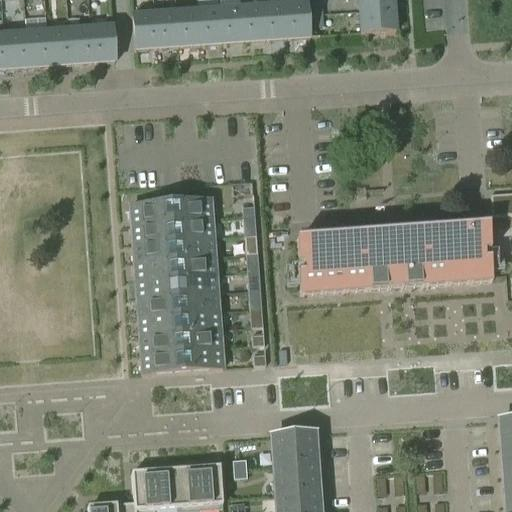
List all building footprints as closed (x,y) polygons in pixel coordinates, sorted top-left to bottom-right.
[(393,13),(392,0),(357,0),(358,15),(393,13)] [(306,6),(283,8),(285,43),(308,41),(306,6)] [(321,18),(320,6),(312,6),(313,19),(321,18)] [(285,43),(283,8),(261,9),(264,44),(285,43)] [(264,44),(261,9),(240,11),(242,46),(264,44)] [(242,46),(240,11),(218,13),(221,47),(242,46)] [(221,47),(218,13),(197,14),(199,49),(221,47)] [(395,35),(393,13),(358,15),(360,38),(395,35)] [(199,49),(197,14),(175,16),(178,51),(199,49)] [(178,51),(175,16),(154,17),(156,52),(178,51)] [(156,52),(154,17),(131,19),(133,54),(156,52)] [(322,30),(321,18),(313,19),(314,30),(322,30)] [(111,30),(89,32),(91,67),(114,65),(111,30)] [(91,67),(89,32),(67,33),(70,68),(91,67)] [(70,68),(67,33),(46,35),(48,70),(70,68)] [(48,70),(46,35),(24,37),(27,71),(48,70)] [(27,71),(24,37),(3,38),(5,73),(27,71)] [(209,204),(128,210),(130,233),(141,379),(216,375),(222,374),(209,204)] [(253,211),(241,212),(242,222),(254,221),(253,211)] [(254,221),(242,222),(243,240),(255,239),(254,221)] [(299,243),(295,244),(297,268),(303,267),(304,274),(298,275),(299,299),(311,298),(312,298),(332,296),(333,297),(334,296),(354,294),(354,295),(356,295),(356,294),(377,293),(378,293),(388,292),(389,293),(390,293),(390,292),(401,291),(401,292),(402,292),(402,291),(412,290),(412,291),(414,291),(413,290),(435,289),(435,290),(436,290),(436,289),(457,288),(458,288),(479,286),(479,287),(480,287),(480,286),(491,285),(489,261),(483,261),(483,260),(483,255),(489,254),(487,230),(483,230),(483,231),(468,232),(468,231),(461,232),(446,233),(439,233),(439,234),(424,235),(424,234),(417,235),(416,235),(401,236),(397,236),(397,237),(385,238),(385,237),(381,237),(381,238),(366,239),(366,238),(359,239),(359,240),(343,241),(343,240),(337,241),(321,242),(315,242),(315,243),(299,244),(299,243)] [(256,247),(244,248),(245,259),(256,258),(256,247)] [(257,266),(245,267),(246,277),(258,276),(257,266)] [(258,276),(246,277),(247,295),(259,294),(258,276)] [(260,302),(248,303),(249,313),(260,313),(260,302)] [(261,321),(249,321),(250,332),(262,331),(261,321)] [(262,339),(251,340),(251,350),(263,349),(262,339)] [(264,359),(252,360),(253,369),(253,370),(265,369),(264,359)] [(317,511),(313,438),(270,441),(274,511),(511,511),(511,423),(498,424),(503,511),(317,511)] [(244,473),(243,463),(231,464),(231,474),(244,473)] [(221,511),(218,470),(196,472),(199,511),(221,511)] [(199,511),(196,472),(175,473),(177,511),(176,511),(175,511),(199,511)] [(177,511),(175,473),(153,475),(155,511),(172,511),(176,511),(177,511)] [(245,482),(244,473),(231,474),(232,483),(245,482)] [(155,511),(153,475),(130,477),(132,507),(132,511),(155,511)]
